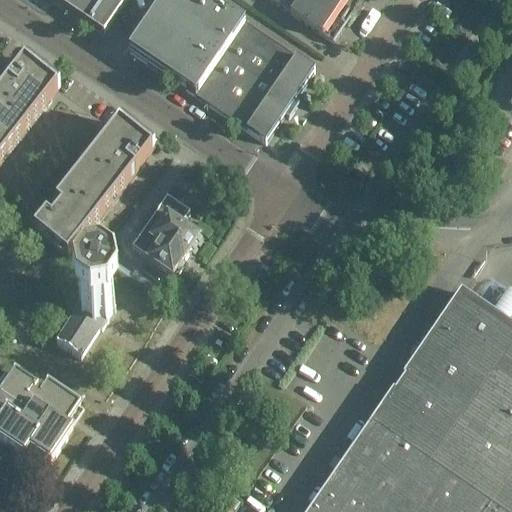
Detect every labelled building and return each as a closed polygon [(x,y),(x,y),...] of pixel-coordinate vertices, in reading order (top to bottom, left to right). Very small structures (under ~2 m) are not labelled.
[(46,0),(103,38),(128,0),(46,0)] [(167,0),(130,56),(266,148),(315,75),(204,0),(167,0)] [(354,0),(264,0),(333,46),(361,5),(354,0)] [(14,81),(0,98),(0,167),(48,108),(47,108),(51,103),(19,77),(15,82),(14,81)] [(109,143),(34,236),(67,263),(143,170),(142,169),(146,164),(114,138),(110,143),(109,143)] [(173,280),(174,277),(179,276),(183,270),(182,266),(199,241),(182,229),(190,217),(168,201),(133,252),(173,280)] [(76,317),(57,347),(81,362),(100,332),(102,333),(109,324),(107,322),(112,315),(115,315),(115,312),(111,312),(109,303),(112,301),(111,299),(107,301),(101,296),(102,292),(99,291),(98,296),(90,298),(88,294),(86,295),(88,300),(83,307),(81,305),(74,316),(76,317)] [(511,320),(511,293),(505,291),(496,314),(511,320)] [(511,329),(461,295),(404,378),(511,452),(511,329)] [(38,390),(15,375),(0,397),(0,412),(7,417),(0,426),(0,443),(25,460),(30,453),(51,467),(73,435),(66,430),(81,409),(48,387),(41,398),(35,394),(38,390)] [(511,452),(404,378),(370,427),(490,510),(511,478),(511,452)] [(370,427),(325,493),(351,511),(488,511),(490,510),(370,427)] [(511,511),(511,478),(490,510),(488,511),(511,511)] [(311,511),(351,511),(325,493),(311,511)]
